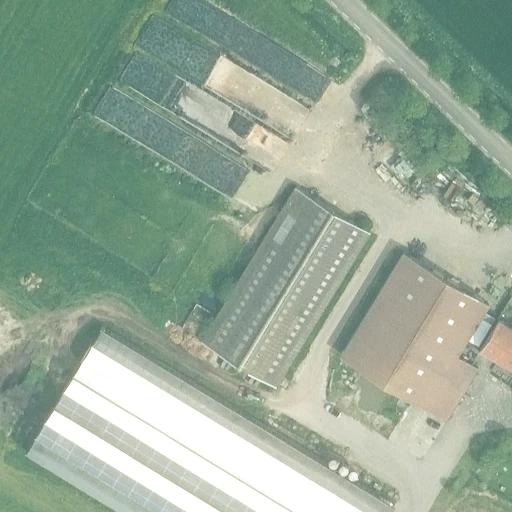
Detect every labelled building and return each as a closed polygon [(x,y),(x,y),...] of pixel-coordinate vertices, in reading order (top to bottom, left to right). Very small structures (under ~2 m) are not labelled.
[(244,65),(249,58),(214,34),(198,58),(234,82),(245,66),(244,65)] [(210,139),(214,132),(116,74),(99,102),(148,131),(152,124),(195,150),(204,136),(210,139)] [(242,98),(226,124),(277,154),(293,129),(242,98)] [(202,341),(275,385),(369,231),(296,187),(202,341)] [(403,252),(340,354),(447,419),(478,367),(458,355),(467,340),(476,346),(494,317),(484,311),(489,304),(403,252)] [(480,348),(511,367),(511,327),(498,319),(480,348)] [(102,326),(26,451),(125,511),(390,511),(395,505),(102,326)]
